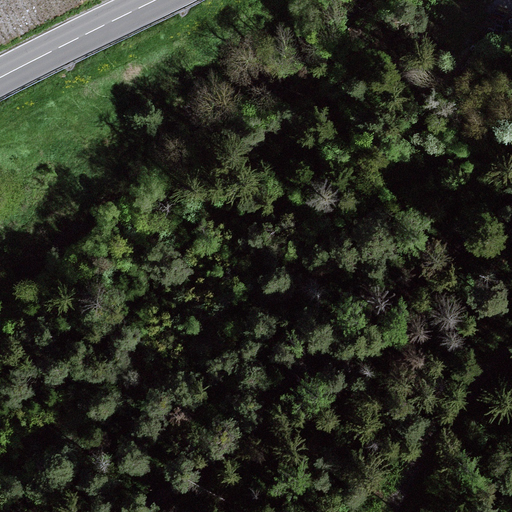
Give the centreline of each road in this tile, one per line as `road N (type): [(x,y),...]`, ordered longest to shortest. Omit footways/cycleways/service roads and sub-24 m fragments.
road 1 (track): [(511,346),(430,436),(394,511)]
road 2 (tertiary): [(155,0),(0,77)]
